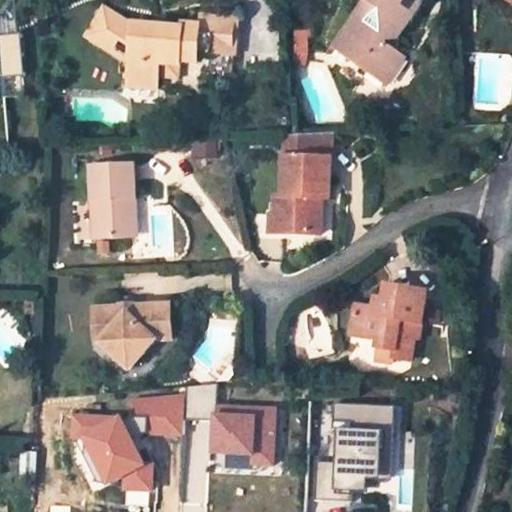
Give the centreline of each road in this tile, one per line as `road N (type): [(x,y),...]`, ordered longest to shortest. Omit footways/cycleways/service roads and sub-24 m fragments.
road 1 (residential): [(497,210),(474,403),(448,511)]
road 2 (residential): [(243,267),(266,287),(297,283),(402,216),(456,204),(497,210)]
